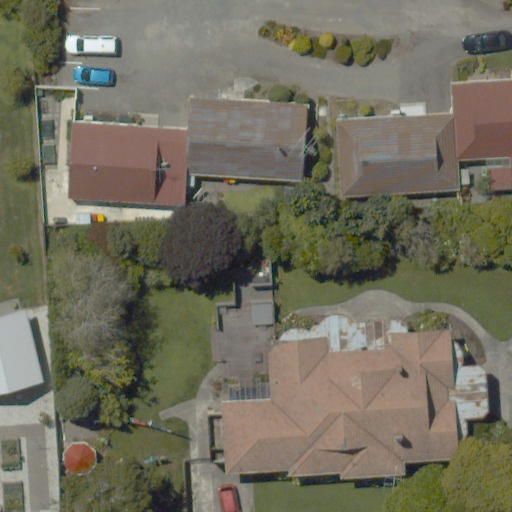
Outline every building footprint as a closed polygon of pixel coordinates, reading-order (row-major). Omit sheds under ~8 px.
[(487,188),(511,186),(511,68),(457,73),(463,157),(485,156),(487,188)] [(306,100),(190,95),(186,170),(302,175),(306,100)] [(454,111),(339,118),(343,192),(459,186),(454,111)] [(173,121),(67,121),(67,201),(173,201),(173,121)] [(0,384),(41,376),(24,291),(0,295),(0,384)] [(462,456),(460,317),(403,318),(403,307),(340,308),(341,341),(320,341),(320,324),(280,324),(280,302),(213,303),(215,461),(338,459),(338,476),(411,475),(411,457),(462,456)]
